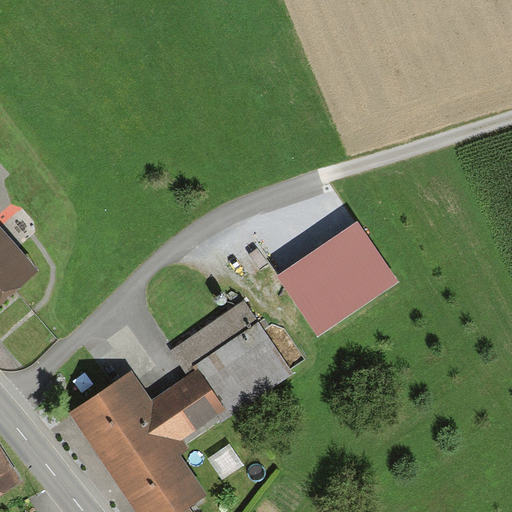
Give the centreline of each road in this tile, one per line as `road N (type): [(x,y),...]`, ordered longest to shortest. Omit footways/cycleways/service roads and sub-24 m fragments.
road 1 (track): [(511,115),(268,191),(218,216)]
road 2 (residential): [(0,402),(132,280),(218,216)]
road 3 (tertiary): [(85,511),(0,406)]
